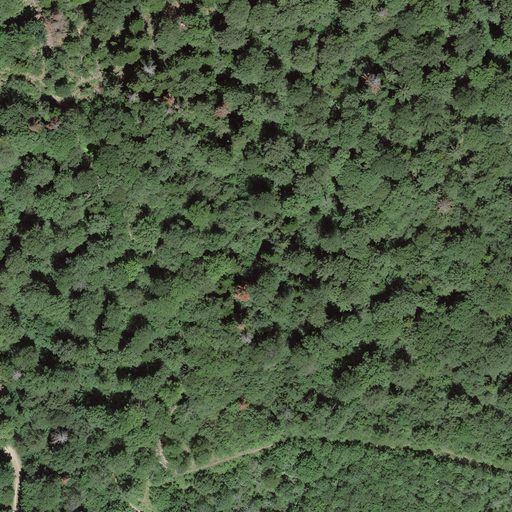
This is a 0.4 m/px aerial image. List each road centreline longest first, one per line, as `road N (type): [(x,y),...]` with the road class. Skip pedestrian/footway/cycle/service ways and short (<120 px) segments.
road 1 (track): [(147,485),(181,396),(174,282),(119,213),(60,106),(26,77),(0,70)]
road 2 (track): [(511,464),(294,437),(147,485),(139,511)]
